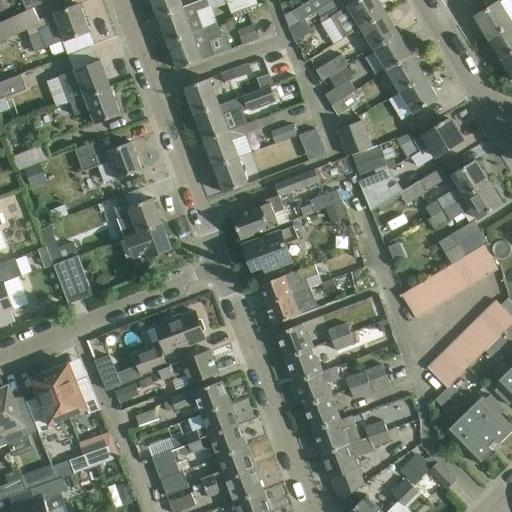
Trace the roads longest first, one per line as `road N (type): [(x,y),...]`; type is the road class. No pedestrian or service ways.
road 1 (residential): [(218,269),(121,0)]
road 2 (residential): [(308,511),(218,269)]
road 3 (residential): [(0,357),(218,269)]
road 4 (unknown): [(152,511),(77,325)]
road 5 (residential): [(511,112),(484,99),(420,0)]
